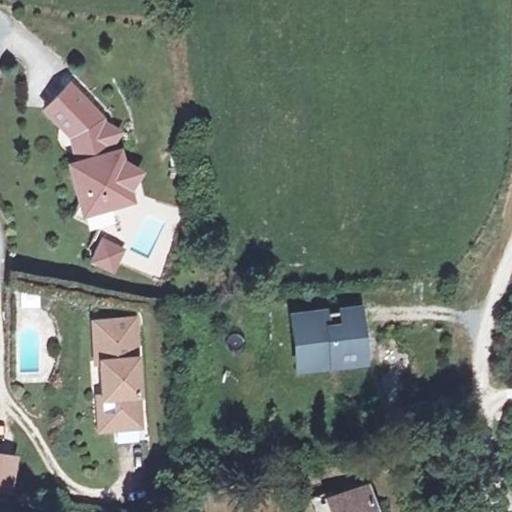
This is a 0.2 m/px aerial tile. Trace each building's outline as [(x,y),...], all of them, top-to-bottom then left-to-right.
[(77,138),(85,167),(94,203),(112,198),(115,210),(137,204),(134,191),(145,176),(129,167),(126,156),(118,158),(116,149),(120,143),(114,139),(110,124),(76,88),(52,111),(77,138)] [(89,216),(115,210),(112,198),(94,203),(85,167),(75,169),(89,216)] [(126,253),(107,242),(94,264),(114,275),(126,253)] [(362,315),(312,319),(313,325),(330,324),(331,331),(364,329),(362,315)] [(312,319),(296,321),(298,346),(314,344),(316,371),(367,366),(364,329),(331,331),(330,324),(313,325),(312,319)] [(104,368),(105,402),(115,402),(116,432),(143,431),(140,323),(96,324),(97,368),(104,368)] [(314,344),(298,346),(300,372),(316,371),(314,344)] [(115,402),(105,402),(100,402),(100,432),(116,432),(115,402)] [(0,467),(17,472),(22,452),(0,446),(0,467)] [(0,482),(14,487),(17,472),(0,467),(0,482)] [(373,511),(368,491),(325,506),(326,511),(373,511)]
